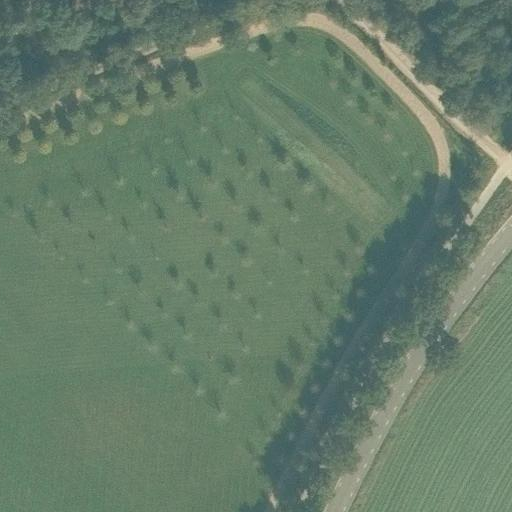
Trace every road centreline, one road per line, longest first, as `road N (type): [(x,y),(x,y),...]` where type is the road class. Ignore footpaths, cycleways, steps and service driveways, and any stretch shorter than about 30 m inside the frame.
road 1 (tertiary): [(335,511),(401,382),(511,235)]
road 2 (track): [(337,0),(511,173)]
